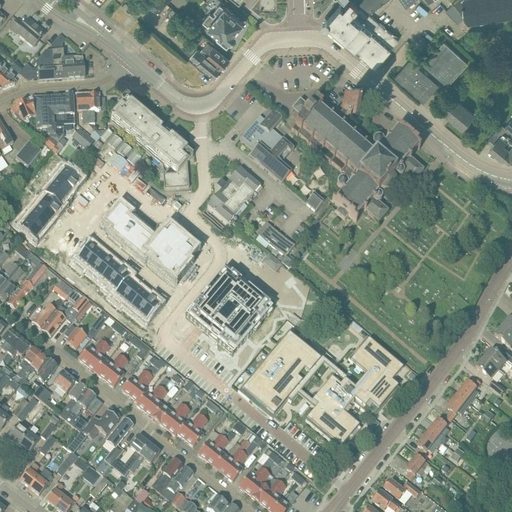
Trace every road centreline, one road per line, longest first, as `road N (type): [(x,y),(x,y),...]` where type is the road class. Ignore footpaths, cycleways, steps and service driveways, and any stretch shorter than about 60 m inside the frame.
road 1 (residential): [(173,224),(213,264),(167,324),(166,337),(348,490)]
road 2 (residential): [(251,511),(0,310)]
road 3 (residential): [(348,490),(465,338),(511,254)]
road 4 (tertiary): [(511,181),(474,168),(325,42),(300,39)]
road 5 (residential): [(47,264),(119,178),(173,224)]
road 6 (residential): [(0,102),(104,82),(124,64)]
road 7 (tertiary): [(199,105),(216,98),(261,46),(300,39)]
